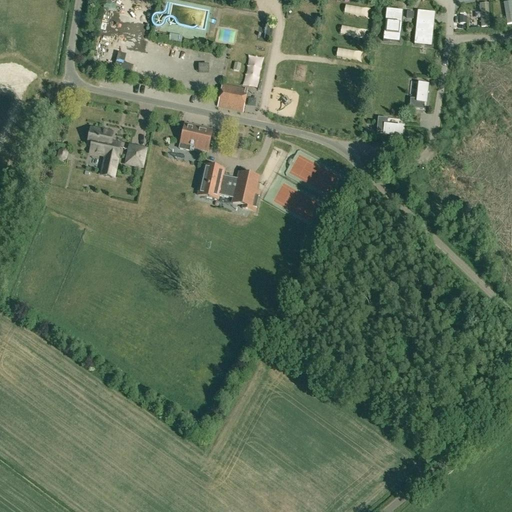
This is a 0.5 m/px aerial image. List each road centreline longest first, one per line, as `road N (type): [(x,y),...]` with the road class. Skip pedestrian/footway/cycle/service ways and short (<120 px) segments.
road 1 (unclassified): [(339,149),(79,84),(69,66),(79,0)]
road 2 (unclassified): [(511,313),(339,149)]
road 3 (residential): [(339,149),(404,162),(426,154),(450,42)]
road 4 (unclassified): [(388,511),(511,406)]
